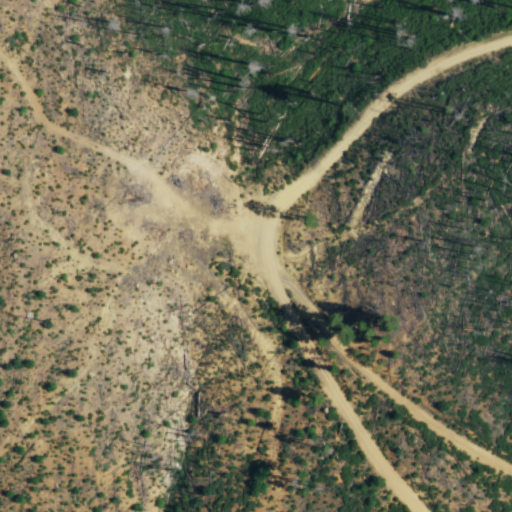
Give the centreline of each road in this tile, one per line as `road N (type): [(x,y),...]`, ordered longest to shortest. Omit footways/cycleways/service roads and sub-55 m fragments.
road 1 (track): [(511,38),(411,79),(372,109),(271,216),(257,240),(270,281)]
road 2 (track): [(257,240),(38,117),(0,59)]
road 3 (track): [(270,281),(386,391),(511,469)]
road 4 (track): [(418,511),(320,377),(270,281)]
